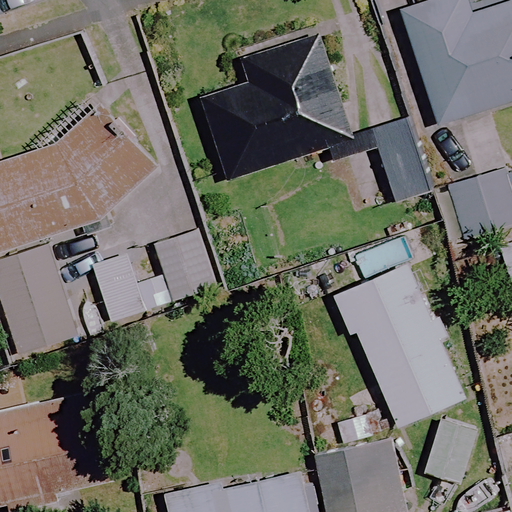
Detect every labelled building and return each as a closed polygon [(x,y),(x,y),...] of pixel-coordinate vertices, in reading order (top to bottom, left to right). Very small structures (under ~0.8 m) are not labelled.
[(511,0),(481,9),(478,0),(445,0),(411,10),(443,119),(511,98),(511,0)] [(361,136),(327,30),(244,56),(251,79),(207,93),(234,176),(361,136)] [(85,238),(115,228),(109,212),(154,164),(85,99),(30,158),(0,167),(0,276),(25,356),(94,334),(62,236),(81,229),(85,238)] [(437,187),(414,117),(379,129),(402,199),(437,187)] [(511,221),(511,173),(510,167),(456,182),(470,233),(511,221)] [(214,290),(195,231),(155,244),(126,253),(126,254),(93,265),(110,322),(214,290)] [(476,392),(417,258),(346,290),(405,423),(476,392)] [(102,486),(88,388),(1,401),(3,412),(0,412),(0,509),(59,502),(57,492),(102,486)] [(485,427),(449,416),(432,468),(468,480),(485,427)] [(412,511),(400,441),(326,454),(336,511),(412,511)] [(511,446),(502,451),(511,480),(511,446)] [(308,511),(301,469),(168,494),(171,511),(308,511)]
